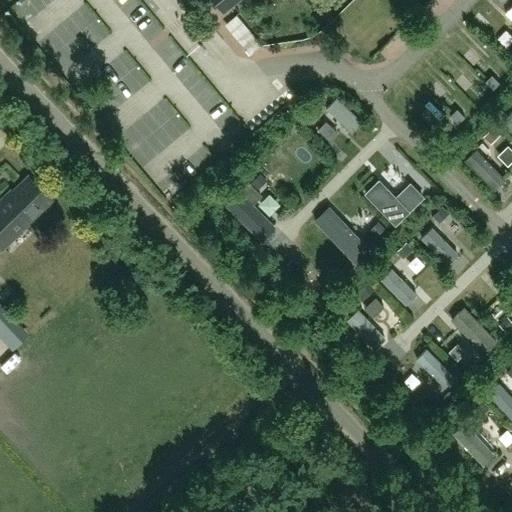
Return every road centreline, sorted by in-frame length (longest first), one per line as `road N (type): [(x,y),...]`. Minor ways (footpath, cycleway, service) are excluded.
road 1 (unclassified): [(432,511),(0,61)]
road 2 (track): [(141,511),(302,378)]
road 3 (unknown): [(380,326),(511,171)]
